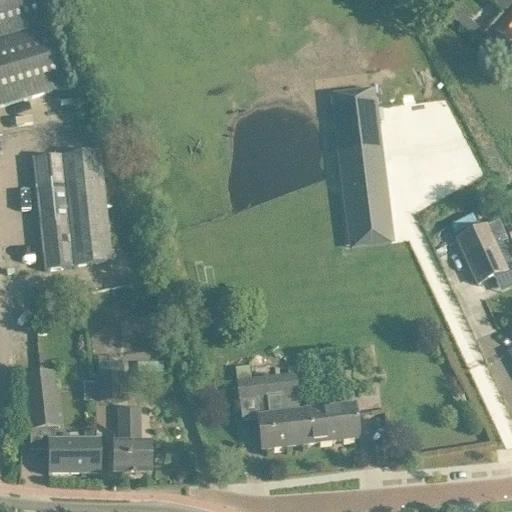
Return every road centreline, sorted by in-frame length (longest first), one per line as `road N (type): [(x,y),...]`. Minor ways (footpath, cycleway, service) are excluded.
road 1 (residential): [(197,492),(269,505),(511,485)]
road 2 (unknown): [(511,425),(461,266)]
